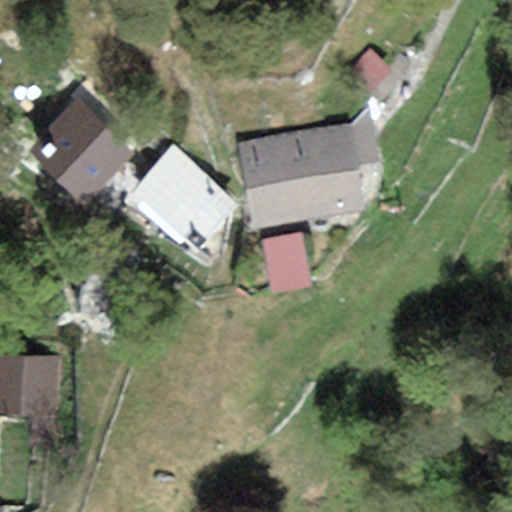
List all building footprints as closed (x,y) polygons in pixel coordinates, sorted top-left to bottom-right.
[(369,50),(350,71),(370,90),(389,68),(369,50)] [(351,122),(357,166),(380,161),(368,107),(351,122)] [(357,166),(351,122),(238,144),(251,227),(363,209),(357,166)] [(172,146),(131,191),(195,248),(236,203),(172,146)] [(301,233),(261,240),(270,292),(310,285),(301,233)] [(51,356),(0,353),(0,412),(47,415),(51,356)]
